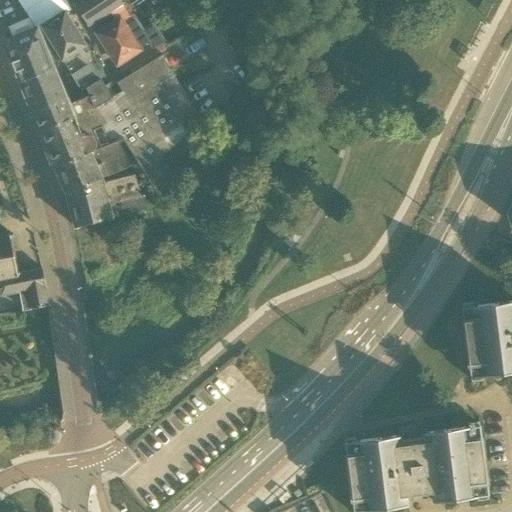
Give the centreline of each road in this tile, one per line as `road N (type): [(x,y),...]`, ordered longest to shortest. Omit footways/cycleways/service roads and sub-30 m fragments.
road 1 (secondary): [(200,511),(324,396),(412,296),(511,115)]
road 2 (residential): [(0,73),(56,224),(74,333),(79,468)]
